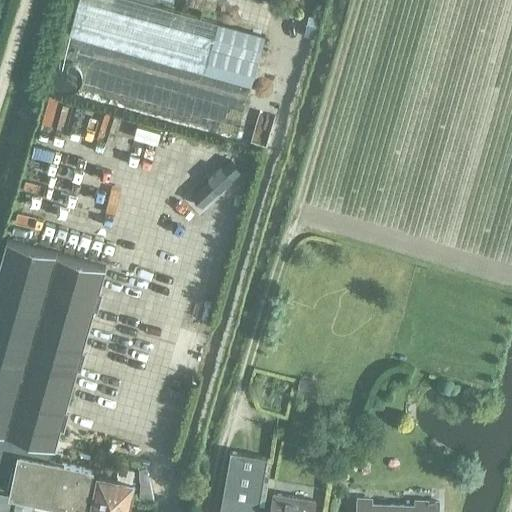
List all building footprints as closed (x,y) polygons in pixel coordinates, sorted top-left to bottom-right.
[(140,0),(77,0),(69,34),(251,85),(265,35),(140,0)] [(43,458),(47,444),(51,445),(104,265),(11,238),(0,275),(0,470),(6,472),(6,470),(15,472),(11,493),(84,508),(92,468),(43,458)] [(219,511),(257,511),(267,457),(230,451),(219,511)] [(128,511),(129,510),(128,509),(127,508),(133,480),(132,479),(134,468),(119,465),(117,476),(98,473),(89,511),(128,511)] [(273,493),(269,511),(312,511),(315,500),(273,493)] [(437,511),(437,500),(414,499),(414,503),(372,501),(372,497),(357,497),(356,511),(437,511)]
